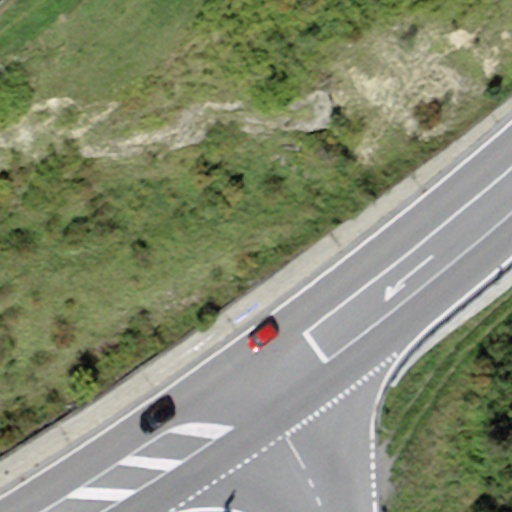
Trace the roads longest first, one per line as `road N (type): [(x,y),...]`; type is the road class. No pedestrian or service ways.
road 1 (primary): [(511,187),(264,389)]
road 2 (primary): [(264,389),(52,511)]
road 3 (tertiary): [(317,511),(293,440),(264,389)]
